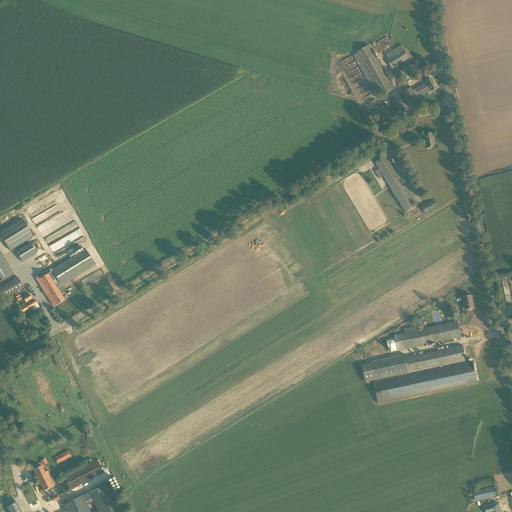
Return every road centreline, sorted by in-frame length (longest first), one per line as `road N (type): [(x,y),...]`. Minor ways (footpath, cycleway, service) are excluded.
road 1 (unclassified): [(0,364),(446,96)]
road 2 (unclassified): [(511,392),(446,96)]
